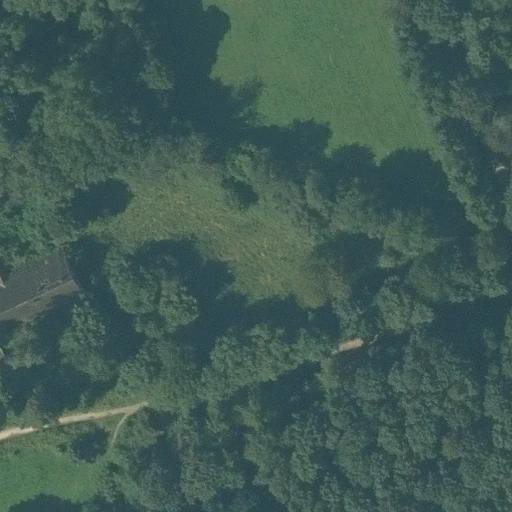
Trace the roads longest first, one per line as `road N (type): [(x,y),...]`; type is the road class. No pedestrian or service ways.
road 1 (track): [(35,427),(318,366),(511,297)]
road 2 (track): [(424,0),(511,226)]
